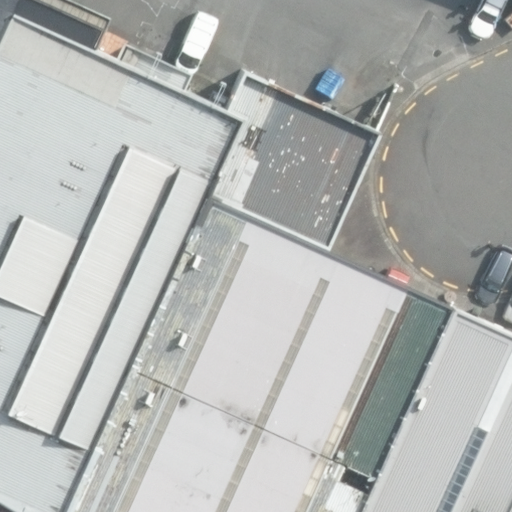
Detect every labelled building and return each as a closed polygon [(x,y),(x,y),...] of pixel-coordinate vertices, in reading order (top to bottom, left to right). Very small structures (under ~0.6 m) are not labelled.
[(219,107),(0,12),(0,497),(26,511),(62,511),(205,193),(238,115),(219,107)] [(373,133),(238,75),(219,107),(238,115),(205,193),(322,249),(373,133)] [(322,249),(205,193),(62,511),(361,511),(452,311),(322,249)] [(492,511),(511,468),(511,337),(452,311),(361,511),(492,511)] [(511,511),(511,490),(502,511),(511,511)]
